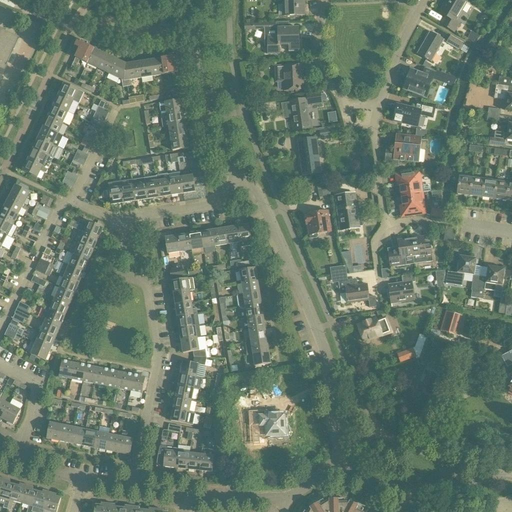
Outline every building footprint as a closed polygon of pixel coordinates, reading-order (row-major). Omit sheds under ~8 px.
[(283,0),(284,5),(284,16),(289,16),(305,16),(304,0),(283,0)] [(447,17),(442,25),(454,32),(459,22),(456,20),(467,3),(461,0),(447,0),(440,12),(447,17)] [(268,44),(268,51),(268,53),(279,53),(279,45),(289,45),(289,51),(299,51),(298,28),(276,29),(276,23),(244,23),(244,30),(264,29),(265,42),(268,44)] [(0,80),(4,71),(1,69),(4,64),(6,65),(18,38),(0,29),(0,80)] [(431,62),(444,40),(431,32),(418,54),(425,58),(425,59),(427,60),(428,60),(431,62)] [(468,40),(475,44),(479,37),(473,33),(468,40)] [(451,36),(451,37),(447,42),(459,49),(463,43),(451,36)] [(93,49),(78,42),(75,47),(80,49),(75,59),(80,61),(87,64),(93,49)] [(104,54),(93,49),(87,64),(97,69),(104,54)] [(115,59),(104,54),(97,69),(108,74),(115,59)] [(172,74),(177,73),(176,63),(181,62),(180,56),(162,59),(165,75),(172,74)] [(511,59),(506,58),(505,70),(511,70),(511,72),(511,79),(499,77),(498,85),(509,87),(511,87),(511,59)] [(80,61),(75,59),(71,68),(75,70),(80,61)] [(126,65),(115,59),(108,74),(122,80),(123,88),(131,87),(130,81),(129,81),(126,65)] [(162,59),(150,61),(153,77),(165,75),(162,59)] [(153,77),(150,61),(138,63),(141,79),(153,77)] [(141,79),(138,63),(126,65),(129,81),(130,81),(141,79)] [(302,66),(283,66),(276,67),(276,82),(283,82),(284,90),(301,90),(300,74),(303,74),(302,66)] [(411,70),(405,84),(408,85),(406,90),(413,93),(411,97),(421,101),(423,97),(428,85),(430,86),(435,73),(425,69),(423,74),(411,70)] [(84,93),(79,91),(64,84),(58,95),(73,102),(79,104),(84,93)] [(496,85),(495,92),(494,98),(506,100),(505,110),(511,111),(511,93),(508,93),(509,87),(498,85),(498,86),(496,85)] [(181,97),(179,89),(171,90),(173,98),(181,97)] [(290,103),(281,104),(283,119),(291,118),(292,118),(294,131),(312,128),(311,121),(309,122),(307,105),(309,105),(321,103),(320,96),(320,92),(313,93),(313,97),(307,98),(308,100),(306,100),(291,102),(290,103)] [(73,102),(58,95),(53,106),(68,113),(73,102)] [(181,100),(159,104),(161,116),(183,113),(181,100)] [(433,118),(436,105),(415,100),(413,109),(397,105),(393,121),(417,127),(420,115),(433,118)] [(109,106),(105,104),(101,102),(98,107),(107,111),(109,106)] [(68,113),(53,106),(48,117),(63,124),(68,113)] [(185,125),(183,113),(161,116),(163,128),(169,127),(185,125)] [(499,116),(487,114),(486,121),(498,123),(499,116)] [(63,124),(48,117),(43,128),(58,134),(63,124)] [(95,126),(95,125),(87,121),(84,127),(88,129),(97,133),(99,128),(95,126)] [(495,132),(494,139),(490,138),(489,145),(504,147),(505,140),(511,141),(511,123),(509,123),(507,133),(495,132)] [(185,125),(169,127),(171,139),(187,136),(185,125)] [(43,128),(38,138),(58,148),(63,137),(58,135),(43,128)] [(337,135),(336,129),(320,131),(321,137),(337,135)] [(189,149),(187,136),(171,139),(173,151),(189,149)] [(38,138),(33,150),(53,159),(58,148),(38,138)] [(321,174),(316,138),(298,140),(303,177),(321,174)] [(427,150),(428,140),(420,140),(420,141),(395,138),(394,152),(386,151),(384,165),(398,167),(399,161),(419,163),(420,150),(427,150)] [(91,144),(87,142),(83,140),(81,145),(85,147),(89,149),(91,144)] [(42,167),(48,170),(53,159),(33,150),(28,160),(42,167)] [(177,154),(178,163),(178,164),(185,163),(184,154),(181,154),(177,154)] [(42,167),(28,160),(23,171),(37,178),(40,171),(46,173),(48,170),(42,167)] [(191,176),(181,178),(183,194),(195,192),(195,188),(206,186),(203,170),(191,172),(191,176)] [(430,185),(422,186),(420,171),(395,175),(397,187),(400,186),(401,196),(423,193),(431,192),(430,185)] [(180,173),(168,175),(171,196),(183,194),(181,178),(180,178),(180,173)] [(364,174),(355,175),(356,182),(373,179),(372,173),(364,174)] [(171,196),(168,175),(168,174),(156,176),(156,177),(159,198),(171,196)] [(470,196),(472,178),(460,176),(457,195),(470,196)] [(159,198),(156,177),(144,179),(148,200),(159,198)] [(472,178),(470,196),(482,198),(485,180),(472,178)] [(494,200),(507,202),(509,183),(503,183),(504,178),(498,178),(497,182),(494,200)] [(144,179),(132,181),(136,201),(148,200),(144,179)] [(485,180),(482,198),(494,200),(497,182),(485,180)] [(132,181),(121,183),(124,203),(136,201),(132,181)] [(124,203),(121,182),(108,184),(109,190),(110,198),(111,205),(124,203)] [(15,186),(10,197),(24,204),(30,193),(15,186)] [(423,193),(401,196),(402,205),(400,206),(401,218),(426,215),(423,193)] [(362,217),(359,218),(355,194),(335,196),(340,231),(360,228),(360,227),(363,227),(362,217)] [(53,200),(48,198),(44,196),(41,201),(40,200),(39,202),(44,205),(49,208),(53,200)] [(24,204),(10,197),(4,207),(19,215),(24,204)] [(4,207),(0,215),(0,218),(13,226),(19,215),(4,207)] [(441,218),(442,211),(431,209),(430,216),(441,218)] [(332,232),(329,212),(305,215),(307,226),(308,226),(309,236),(310,235),(310,238),(312,239),(317,238),(318,237),(317,234),(332,232)] [(0,218),(0,232),(7,236),(13,239),(18,228),(13,226),(0,218)] [(86,228),(75,223),(73,228),(83,233),(98,240),(103,228),(88,222),(86,228)] [(252,246),(251,241),(249,225),(237,227),(237,228),(239,243),(240,248),(252,246)] [(237,227),(225,229),(227,245),(239,243),(237,228),(237,227)] [(447,228),(446,236),(455,237),(456,229),(447,228)] [(225,229),(213,231),(215,247),(216,247),(227,245),(225,229)] [(215,247),(213,231),(201,233),(203,249),(210,248),(211,252),(216,251),(216,247),(215,247)] [(83,233),(79,244),(78,244),(93,251),(98,240),(83,233)] [(201,233),(189,234),(192,251),(193,256),(204,254),(203,249),(201,233)] [(189,234),(177,236),(180,252),(192,251),(189,234)] [(180,252),(177,236),(165,238),(167,254),(180,252)] [(424,238),(411,239),(414,257),(419,256),(420,264),(433,262),(430,240),(424,240),(424,238)] [(415,264),(414,257),(411,239),(398,241),(399,248),(394,249),(394,255),(389,255),(391,268),(415,264)] [(78,244),(79,244),(74,242),(70,253),(74,255),(89,262),(93,251),(78,244)] [(89,262),(74,255),(69,266),(84,273),(89,262)] [(460,256),(457,273),(448,272),(446,284),(462,286),(464,274),(474,276),(477,259),(460,256)] [(84,273),(69,266),(64,264),(59,276),(64,278),(79,284),(84,273)] [(480,277),(477,299),(482,300),(484,291),(494,292),(494,297),(501,298),(504,277),(505,271),(505,270),(505,269),(488,266),(486,278),(480,277)] [(242,283),(258,281),(256,268),(240,271),(242,283)] [(171,278),(172,278),(183,276),(182,270),(170,272),(171,278)] [(412,282),(416,282),(415,275),(402,276),(403,285),(398,285),(398,284),(389,286),(391,303),(414,300),(412,282)] [(46,282),(42,281),(33,276),(31,282),(40,286),(37,292),(41,294),(44,288),(46,282)] [(480,277),(474,276),(471,298),(477,299),(480,277)] [(64,278),(59,289),(74,295),(79,284),(64,278)] [(193,278),(188,279),(172,282),(174,294),(190,292),(190,291),(194,291),(193,278)] [(375,296),(368,297),(367,285),(354,287),(353,280),(338,282),(340,294),(347,293),(349,303),(369,300),(370,308),(376,307),(375,296)] [(258,281),(242,283),(243,295),(259,293),(258,281)] [(59,289),(55,300),(69,306),(74,295),(59,289)] [(190,292),(174,294),(176,306),(192,304),(190,292)] [(261,305),(259,293),(243,295),(245,307),(261,305)] [(55,300),(50,311),(65,317),(69,306),(55,300)] [(192,304),(176,306),(177,318),(193,315),(192,304)] [(263,316),(261,305),(245,307),(247,319),(263,316)] [(65,317),(50,311),(45,309),(40,319),(45,322),(60,328),(65,317)] [(458,316),(446,312),(440,331),(452,335),(458,316)] [(197,314),(193,315),(177,318),(179,330),(199,327),(197,314)] [(263,316),(247,319),(249,331),(265,329),(263,316)] [(390,332),(388,325),(385,318),(377,321),(377,320),(371,322),(370,320),(363,323),(363,325),(358,327),(363,342),(390,332)] [(45,322),(40,333),(55,339),(60,328),(45,322)] [(201,338),(199,327),(179,330),(181,342),(197,339),(201,338)] [(267,340),(265,329),(249,331),(251,343),(267,340)] [(40,333),(35,331),(31,341),(36,343),(36,344),(51,350),(55,339),(40,333)] [(197,339),(181,342),(183,354),(193,352),(194,358),(207,359),(207,358),(205,350),(199,351),(197,339)] [(267,340),(251,343),(245,344),(247,355),(253,354),(253,355),(269,352),(267,340)] [(51,350),(36,344),(31,355),(46,361),(51,350)] [(460,347),(453,344),(448,357),(454,360),(460,347)] [(416,358),(412,349),(397,355),(400,364),(416,358)] [(511,350),(501,356),(507,368),(511,365),(511,381),(509,388),(507,390),(508,393),(511,395),(511,350)] [(271,364),(269,352),(253,355),(255,367),(271,364)] [(183,362),(180,374),(196,377),(199,365),(205,366),(207,359),(194,358),(193,364),(183,362)] [(71,380),(74,364),(62,361),(59,377),(71,380)] [(74,364),(71,380),(83,382),(86,366),(74,364)] [(86,366),(83,382),(95,384),(98,369),(86,366)] [(440,375),(434,372),(435,371),(428,368),(418,389),(424,391),(424,393),(429,395),(430,394),(431,394),(437,382),(438,382),(440,378),(439,377),(440,375)] [(110,371),(98,369),(95,384),(106,387),(110,371)] [(110,371),(106,387),(118,389),(121,373),(110,371)] [(0,372),(0,377),(8,382),(10,378),(0,372)] [(133,376),(121,373),(118,389),(130,391),(133,376)] [(180,374),(178,386),(194,389),(196,377),(180,374)] [(145,378),(133,376),(130,391),(142,394),(145,378)] [(225,380),(223,393),(251,389),(250,377),(225,380)] [(8,382),(6,385),(11,388),(13,385),(19,388),(21,384),(10,378),(8,382)] [(178,386),(176,397),(192,400),(194,389),(178,386)] [(192,400),(176,397),(173,409),(189,412),(192,400)] [(0,418),(2,419),(10,405),(0,399),(0,418)] [(252,413),(258,413),(258,409),(264,409),(263,399),(252,399),(252,413)] [(213,417),(216,405),(208,404),(206,415),(213,417)] [(10,405),(2,419),(13,425),(21,411),(10,405)] [(195,414),(189,412),(173,409),(171,421),(193,426),(195,414)] [(257,417),(258,436),(263,436),(263,440),(267,440),(267,439),(277,438),(277,440),(284,439),(284,436),(285,436),(285,426),(288,424),(288,417),(284,416),(276,416),(276,412),(269,413),(269,416),(257,417)] [(206,416),(205,424),(211,425),(213,417),(206,416)] [(59,442),(62,426),(50,423),(47,439),(59,442)] [(169,425),(168,431),(169,431),(180,434),(181,427),(169,425)] [(74,428),(62,426),(59,442),(71,444),(74,428)] [(86,431),(74,428),(71,444),(82,446),(86,431)] [(199,431),(193,430),(191,440),(191,441),(192,441),(194,434),(199,435),(199,431)] [(97,433),(86,431),(82,446),(94,449),(97,433)] [(121,438),(118,453),(130,456),(133,440),(126,439),(128,432),(123,431),(121,438)] [(97,433),(94,449),(106,451),(109,435),(97,433)] [(121,438),(109,435),(106,451),(118,453),(121,438)] [(176,469),(178,449),(166,448),(160,447),(157,464),(164,464),(164,467),(176,469)] [(178,449),(176,469),(188,470),(189,454),(183,453),(184,450),(178,449)] [(202,449),(201,455),(199,471),(212,473),(215,451),(202,449)] [(189,454),(188,470),(199,471),(201,455),(189,454)] [(5,482),(3,482),(0,491),(0,503),(4,505),(3,508),(7,510),(11,496),(14,485),(10,484),(10,482),(6,480),(5,480),(5,482)] [(19,487),(14,485),(11,496),(7,510),(11,511),(14,502),(21,504),(23,497),(26,489),(24,488),(25,486),(20,484),(19,487)] [(28,489),(26,489),(23,497),(21,504),(29,506),(27,511),(31,511),(35,499),(37,492),(33,491),(33,488),(29,487),(28,489)] [(44,511),(49,495),(47,495),(48,493),(47,492),(43,491),(42,493),(37,492),(35,499),(31,511),(44,511)] [(49,495),(44,511),(48,511),(57,511),(61,499),(56,497),(56,495),(52,494),(51,496),(49,495)] [(359,511),(356,510),(358,507),(350,502),(349,503),(339,504),(338,500),(329,500),(329,501),(320,507),(318,503),(310,509),(310,510),(309,511),(359,511)]
